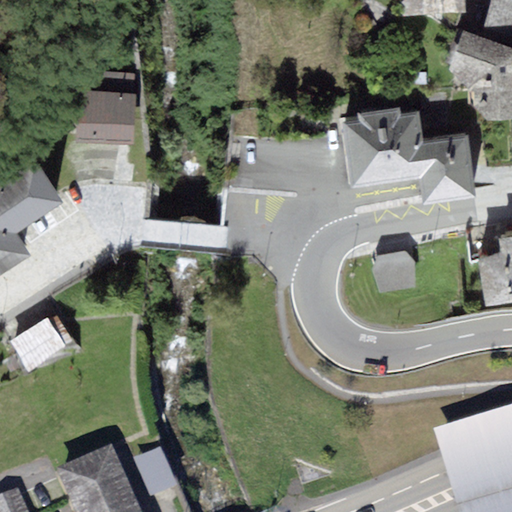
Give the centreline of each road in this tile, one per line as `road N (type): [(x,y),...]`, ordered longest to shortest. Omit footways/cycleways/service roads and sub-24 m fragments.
road 1 (unclassified): [(511,202),(345,237),(324,253),(315,296),(325,325),(362,349),(421,349),(511,330)]
road 2 (primary): [(511,456),(352,511)]
road 3 (track): [(250,161),(245,0)]
road 4 (residential): [(0,289),(92,230),(141,230)]
